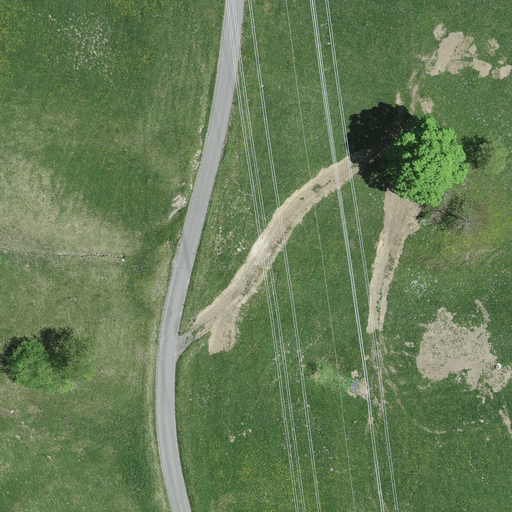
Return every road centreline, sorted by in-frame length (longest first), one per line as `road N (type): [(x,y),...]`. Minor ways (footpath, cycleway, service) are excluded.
road 1 (unclassified): [(183,511),(173,473),(168,350),(216,148),(236,0)]
road 2 (track): [(168,359),(252,274),(310,188),(377,152),(402,125)]
